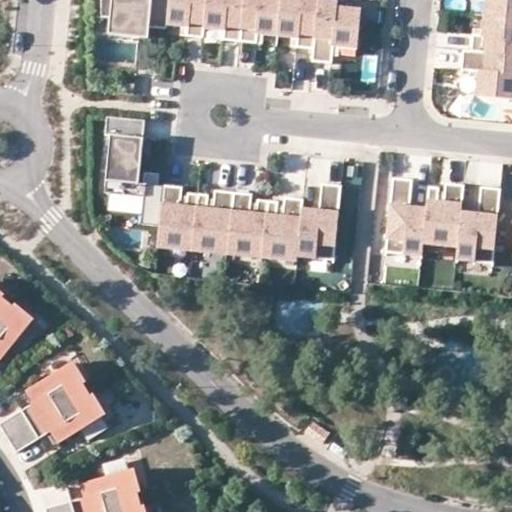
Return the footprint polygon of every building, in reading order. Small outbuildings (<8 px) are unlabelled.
[(103,0),(103,15),(112,15),(110,32),(149,36),(150,25),(169,27),(169,23),(171,0),(103,0)] [(206,27),(208,0),(171,0),(169,23),(182,25),(189,25),(188,35),(205,36),(206,27)] [(242,40),(245,0),(208,0),(206,27),(219,28),(226,29),(225,38),(242,40)] [(282,0),(245,0),(242,40),(259,42),(259,33),(267,33),(279,35),(282,0)] [(320,0),(282,0),(279,35),(292,36),(299,37),(299,46),(316,47),(320,0)] [(339,0),(320,0),(316,47),(314,60),(334,62),(335,54),(336,45),(343,45),(359,47),(364,7),(339,5),(339,0)] [(511,0),(487,0),(488,3),(486,17),(511,19),(511,0)] [(475,36),(473,53),(511,56),(511,19),(486,17),(485,31),(484,37),(475,36)] [(478,97),(511,100),(511,56),(473,53),(465,52),(463,71),(471,72),(480,73),(480,79),(478,97)] [(141,187),(147,124),(109,121),(107,139),(112,140),(106,197),(116,198),(146,201),(144,218),(143,228),(162,230),(166,189),(141,187)] [(388,257),(425,260),(426,247),(430,211),(413,210),(416,184),(396,182),(388,257)] [(430,211),(426,247),(442,249),(443,244),(461,246),(464,215),(467,189),(448,187),(447,196),(446,205),(441,205),(442,195),(442,191),(432,190),(430,211)] [(322,205),(305,203),(299,260),(336,264),(343,190),(324,188),(322,205)] [(176,253),(194,255),(200,198),(189,196),(189,201),(188,209),(183,209),(183,200),(184,191),(166,189),(162,230),(160,246),(176,248),(176,253)] [(460,251),(459,264),(496,267),(503,193),(483,191),(480,217),(464,215),(461,246),(460,251)] [(200,198),(194,255),(212,257),(213,252),(230,254),(235,196),(216,194),(215,203),(215,212),(209,211),(210,203),(211,199),(200,198)] [(246,260),(264,262),(270,204),(259,203),(258,207),(257,217),(252,216),(253,207),(254,198),(235,196),(230,254),(246,255),(246,260)] [(144,218),(146,201),(116,198),(114,215),(144,218)] [(270,204),(264,262),(282,263),(283,258),(299,260),(305,203),(286,201),(286,210),(285,219),(279,219),(280,209),(281,205),(270,204)] [(0,319),(12,305),(7,301),(9,299),(0,291),(0,319)] [(318,337),(319,300),(274,300),(274,337),(318,337)] [(12,305),(0,319),(0,363),(2,366),(36,326),(31,321),(33,319),(19,307),(17,310),(12,305)] [(12,441),(92,394),(89,389),(91,387),(82,371),(79,373),(76,368),(31,394),(39,407),(4,428),(12,441)] [(92,394),(12,441),(21,456),(56,435),(63,448),(108,421),(105,416),(108,414),(98,398),(95,400),(92,394)] [(331,434),(313,422),(306,432),(323,444),(331,434)] [(113,511),(144,504),(142,498),(145,497),(140,479),(137,480),(135,474),(85,487),(89,502),(50,511),(113,511)]
